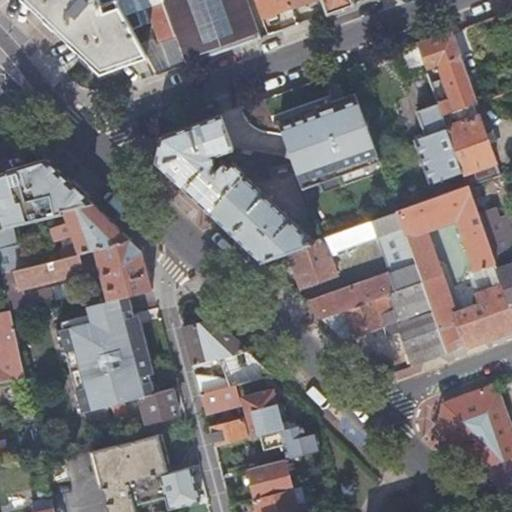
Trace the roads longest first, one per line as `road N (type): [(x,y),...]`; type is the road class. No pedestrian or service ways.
road 1 (residential): [(464,0),(82,142)]
road 2 (residential): [(187,242),(161,280),(222,511)]
road 3 (tertiary): [(187,242),(372,418)]
road 4 (residential): [(372,418),(393,400),(511,357)]
road 5 (tertiary): [(82,142),(187,242)]
road 6 (tertiary): [(372,418),(460,511)]
